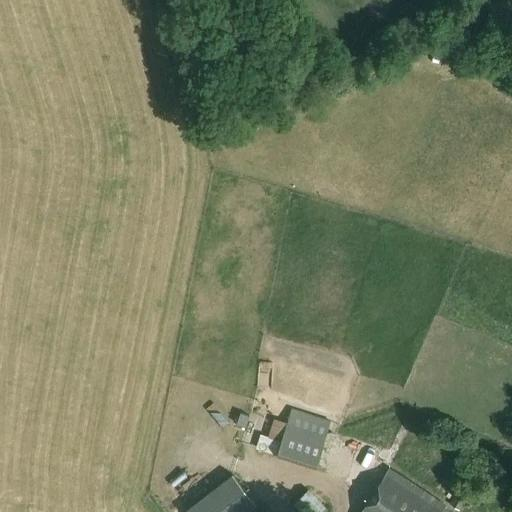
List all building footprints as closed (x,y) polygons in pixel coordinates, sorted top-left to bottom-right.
[(317,468),(331,420),(291,409),(288,422),(274,418),(264,452),(317,468)] [(447,511),(446,511),(449,507),(391,471),(362,511),(447,511)] [(232,474),(185,511),(247,511),(256,505),(232,474)] [(324,511),(328,509),(309,488),(292,504),(298,511),(324,511)] [(456,494),(450,504),(460,510),(466,500),(456,494)]
